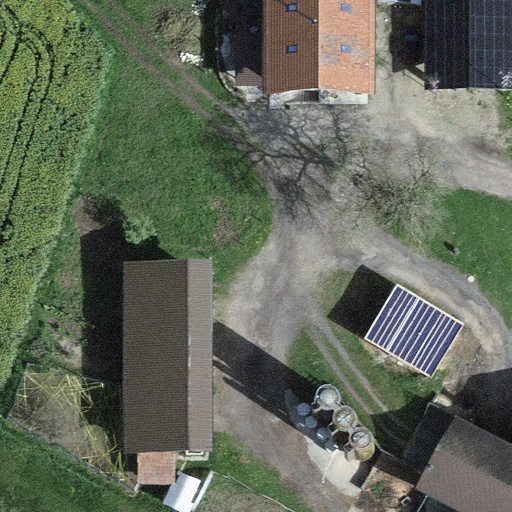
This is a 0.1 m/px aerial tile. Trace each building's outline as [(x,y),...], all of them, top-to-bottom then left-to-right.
[(423,0),(268,0),(269,88),(424,88),(423,0)] [(140,446),(140,477),(172,477),(172,447),(203,447),(203,276),(134,276),(135,446),(140,446)] [(460,331),(418,301),(388,342),(429,373),(460,331)] [(332,419),(336,416),(338,413),(339,409),(339,404),(338,401),(334,397),(329,395),(324,395),(319,397),(316,401),(315,406),(315,411),(318,415),(322,418),(327,420),(332,419)] [(352,438),(356,434),(357,430),(357,425),(355,421),(351,417),(346,416),(341,416),(337,418),(334,422),(332,427),(333,432),(335,436),(339,439),(343,441),(348,440),(352,438)] [(349,447),(349,451),(350,456),(354,459),(359,461),(364,461),(369,458),(372,455),(373,450),(373,445),(370,440),(366,437),(361,436),(357,437),(353,439),(350,442),(349,447)] [(462,438),(432,491),(471,511),(511,511),(511,453),(507,462),(462,438)]
